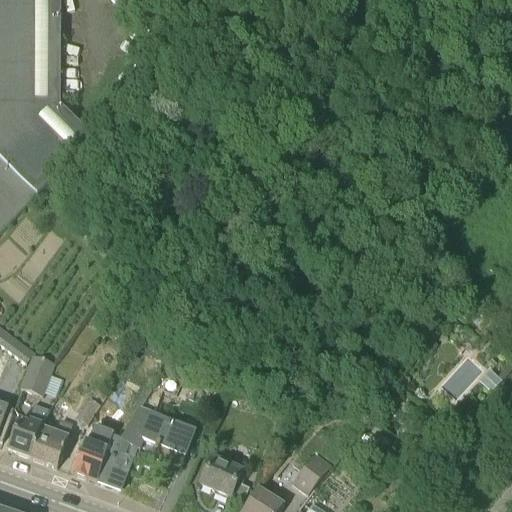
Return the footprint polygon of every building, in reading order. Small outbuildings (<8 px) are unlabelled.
[(0,0),(0,238),(37,199),(38,199),(93,139),(61,109),(60,0),(0,0)] [(334,326),(340,303),(314,295),(309,315),(323,319),(322,323),(334,326)] [(34,356),(0,331),(0,348),(26,367),(34,356)] [(508,366),(498,356),(493,361),(503,371),(508,366)] [(43,401),(46,392),(55,367),(34,359),(22,393),(43,401)] [(496,378),(485,389),(490,395),(501,383),(496,378)] [(88,429),(89,428),(100,412),(101,409),(91,402),(77,421),(88,429)] [(122,489),(123,488),(126,478),(137,449),(138,450),(141,444),(151,416),(153,412),(139,407),(132,419),(120,442),(113,439),(97,486),(99,487),(120,495),(122,489)] [(31,462),(41,432),(42,429),(50,417),(34,411),(28,427),(18,424),(8,454),(31,462)] [(0,450),(0,451),(12,418),(0,413),(0,450)] [(153,460),(170,466),(173,460),(184,465),(196,433),(151,416),(141,444),(157,450),(153,460)] [(41,432),(31,462),(58,472),(68,442),(72,429),(61,425),(56,438),(41,432)] [(97,486),(113,439),(110,438),(110,437),(102,434),(95,451),(84,447),(73,477),(97,486)] [(309,499),(332,469),(316,457),(292,487),(309,499)] [(243,507),(249,493),(241,489),(247,477),(212,462),(201,488),(243,507)] [(281,511),(283,509),(258,492),(244,511),(281,511)]
